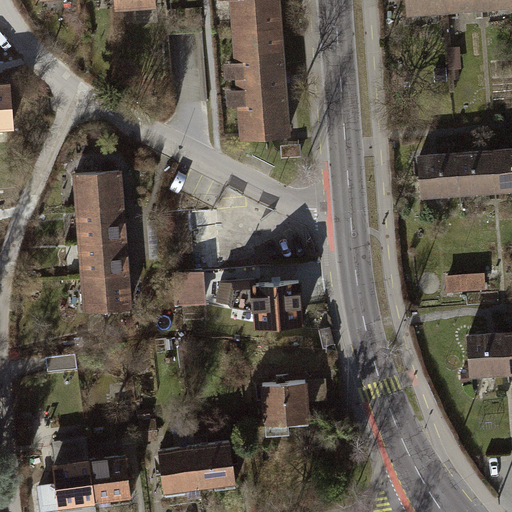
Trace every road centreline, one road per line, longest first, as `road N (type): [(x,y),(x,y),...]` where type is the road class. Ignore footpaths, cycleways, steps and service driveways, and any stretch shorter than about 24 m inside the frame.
road 1 (residential): [(0,14),(76,96),(298,208),(350,210)]
road 2 (secondary): [(441,505),(382,388),(350,210)]
road 3 (secondary): [(350,210),(335,0)]
